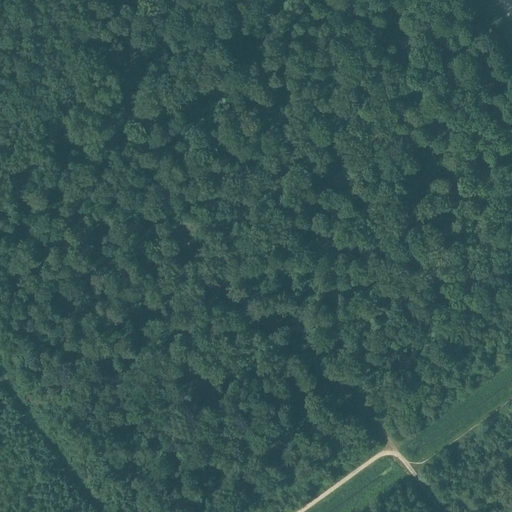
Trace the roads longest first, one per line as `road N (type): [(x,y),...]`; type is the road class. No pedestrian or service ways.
road 1 (track): [(121,0),(181,236),(346,393),(398,454)]
road 2 (track): [(0,368),(104,511)]
road 3 (track): [(300,511),(375,457),(398,454),(410,469)]
road 4 (track): [(511,398),(410,469)]
